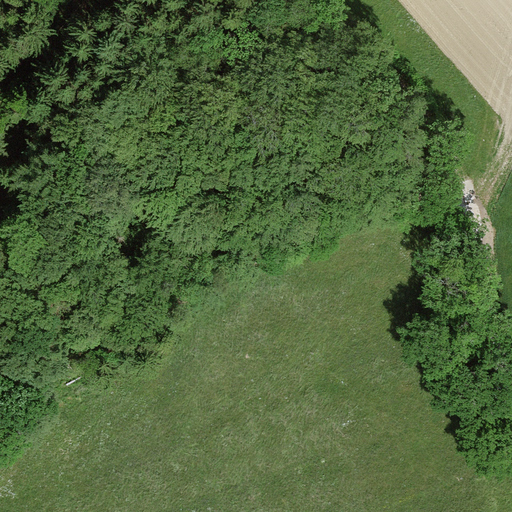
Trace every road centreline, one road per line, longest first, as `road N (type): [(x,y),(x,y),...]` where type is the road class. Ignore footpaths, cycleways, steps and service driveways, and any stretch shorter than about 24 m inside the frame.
road 1 (track): [(466,193),(306,233),(131,324),(76,316),(0,244)]
road 2 (track): [(329,0),(435,129),(466,193)]
road 3 (track): [(511,394),(466,193)]
